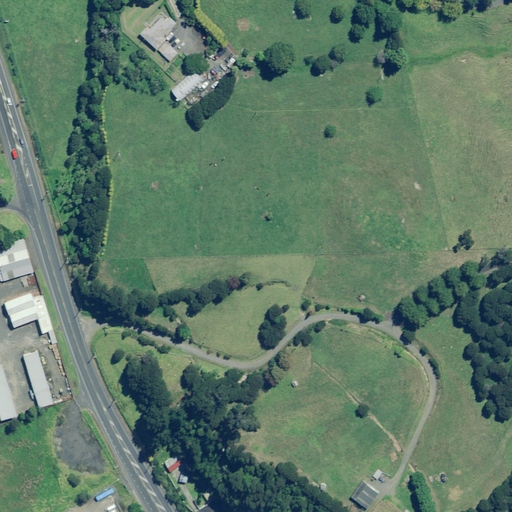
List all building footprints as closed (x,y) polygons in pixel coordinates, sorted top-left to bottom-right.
[(177,24),(169,16),(165,21),(161,17),(150,29),(146,26),(139,33),(156,49),(165,39),(164,37),(177,24)] [(177,53),(169,46),(162,54),(169,61),(177,53)] [(194,70),(171,90),(179,99),(193,88),(194,89),(197,92),(206,85),(203,81),(202,79),(194,70)] [(23,242),(0,249),(0,280),(1,285),(34,276),(23,242)] [(30,298),(2,306),(10,332),(37,324),(31,304),(30,298)] [(31,304),(37,324),(41,337),(55,333),(45,300),(31,304)] [(38,356),(24,361),(40,410),(54,406),(38,356)] [(0,374),(0,419),(13,415),(0,374)] [(183,463),(178,455),(165,462),(170,471),(183,463)] [(381,472),(377,469),(372,475),(376,479),(381,472)] [(363,481),(351,497),(367,509),(379,493),(363,481)] [(223,511),(215,499),(198,510),(198,511),(223,511)]
